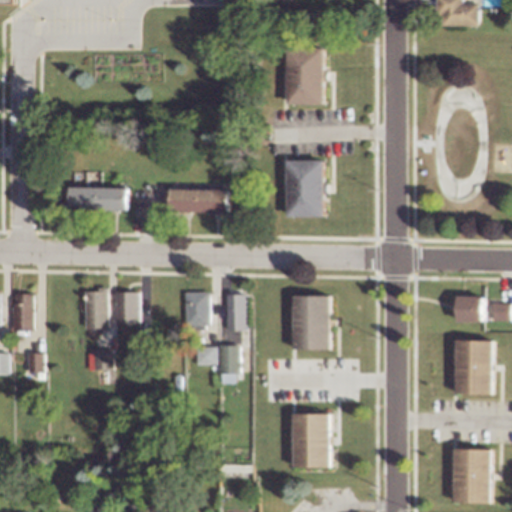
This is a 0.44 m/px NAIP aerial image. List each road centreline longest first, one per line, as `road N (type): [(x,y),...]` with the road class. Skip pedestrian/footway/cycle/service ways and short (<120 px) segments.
road 1 (residential): [(511,261),(0,252)]
road 2 (residential): [(392,0),(394,511)]
road 3 (residential): [(18,14),(19,253)]
